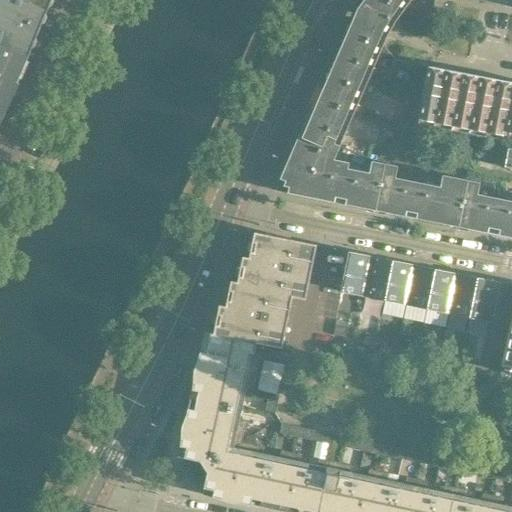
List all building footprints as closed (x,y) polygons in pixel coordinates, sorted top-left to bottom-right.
[(45,17),(47,11),(23,0),(22,0),(0,0),(0,17),(38,33),(45,17)] [(22,0),(23,0),(47,11),(51,0),(22,0)] [(387,36),(391,29),(395,22),(410,1),(408,0),(359,0),(357,3),(351,14),(349,18),(274,191),(330,162),(328,158),(343,124),(348,126),(359,101),(353,99),(371,57),(377,60),(383,46),(387,36)] [(452,24),(454,14),(444,12),(442,22),(452,24)] [(38,33),(0,17),(0,45),(28,56),(38,33)] [(17,83),(28,56),(0,45),(0,79),(16,86),(17,83)] [(426,66),(417,121),(433,124),(443,69),(426,66)] [(461,73),(443,69),(433,124),(451,127),(461,73)] [(479,76),(461,73),(451,127),(469,130),(479,76)] [(496,79),(479,76),(469,130),(486,134),(496,79)] [(16,86),(0,79),(0,100),(7,103),(16,86)] [(511,83),(511,82),(496,79),(486,134),(502,137),(503,132),(511,83)] [(511,83),(503,132),(511,133),(511,83)] [(391,214),(399,179),(395,178),(397,166),(371,161),(369,173),(332,165),(330,162),(274,191),(391,214)] [(440,187),(399,179),(391,214),(458,228),(460,221),(465,222),(473,182),(442,175),(440,187)] [(480,183),(473,182),(465,222),(469,223),(468,230),(511,238),(511,201),(477,195),(480,183)] [(231,281),(231,283),(287,294),(287,296),(292,297),(305,299),(316,245),(303,243),(254,233),(247,270),(240,268),(237,283),(231,281)] [(363,296),(371,257),(349,252),(341,292),(363,296)] [(384,301),(392,261),(371,257),(363,296),(384,301)] [(405,305),(413,266),(392,261),(384,301),(405,305)] [(426,309),(434,270),(413,266),(405,305),(426,309)] [(448,313),(456,274),(434,270),(426,309),(448,313)] [(469,318),(477,278),(456,274),(448,313),(469,318)] [(499,283),(477,278),(469,318),(491,322),(499,283)] [(281,348),(292,297),(287,296),(287,294),(231,283),(223,318),(217,317),(214,332),(211,332),(210,334),(256,344),(256,343),(281,348)] [(511,367),(511,316),(508,336),(502,365),(511,367)] [(333,335),(345,337),(347,329),(335,326),(333,335)] [(375,344),(377,335),(365,332),(363,341),(375,344)] [(423,493),(426,481),(415,479),(407,477),(404,489),(394,487),(386,485),(388,473),(377,471),(369,469),(367,481),(356,479),(348,477),(351,465),(340,463),(328,461),(319,459),(316,470),(307,468),(298,467),(300,455),(290,453),(281,451),(279,462),(270,460),(261,459),(263,447),(252,444),(241,442),(244,430),(246,421),(234,418),(236,409),(238,400),(250,402),(252,393),(256,373),(257,369),(260,354),(254,353),(256,344),(210,334),(208,343),(204,362),(201,361),(198,361),(198,363),(194,379),(194,382),(197,382),(200,383),(197,395),(194,395),(192,400),(191,405),(195,406),(192,418),(189,418),(186,417),(186,419),(182,436),(182,438),(185,439),(188,439),(184,458),(185,458),(189,459),(200,461),(203,467),(207,473),(205,483),(204,487),(204,488),(222,492),(222,495),(221,498),(223,499),(240,502),(242,503),(243,500),(243,497),(256,499),(255,503),(259,504),(260,504),(261,504),(265,505),(266,502),(279,504),(278,507),(277,510),(280,511),(284,511),(303,511),(304,509),(315,511),(511,511),(509,511),(508,511),(500,509),(502,498),(493,496),(492,495),(483,493),(480,505),(471,503),(470,503),(462,501),(465,490),(454,487),(453,487),(444,485),(441,497),(432,495),(431,495),(423,493)] [(389,337),(377,335),(375,344),(387,346),(389,337)] [(418,352),(420,343),(407,341),(406,350),(418,352)] [(432,346),(420,343),(418,352),(430,355),(432,346)] [(460,361),(462,352),(450,349),(448,358),(460,361)] [(474,354),(462,352),(460,361),(472,363),(474,354)] [(264,360),(257,390),(278,395),(285,365),(264,360)] [(265,411),(275,413),(278,398),(268,396),(265,411)] [(296,426),(282,423),(280,433),(294,436),(296,426)] [(311,430),(296,426),(294,436),(309,439),(311,430)] [(334,435),(319,431),(317,441),(332,444),(334,435)] [(359,450),(361,440),(346,437),(344,447),(359,450)] [(367,452),(381,455),(383,445),(369,442),(367,452)] [(399,448),(383,445),(381,455),(397,458),(399,448)] [(405,460),(419,463),(421,453),(407,450),(405,460)] [(436,456),(421,453),(419,463),(434,466),(436,456)] [(443,468),(457,471),(459,461),(445,458),(443,468)] [(459,461),(457,471),(473,474),(475,465),(459,461)] [(481,476),(496,479),(498,469),(483,466),(481,476)] [(511,474),(511,472),(498,469),(496,479),(510,482),(511,474)]
